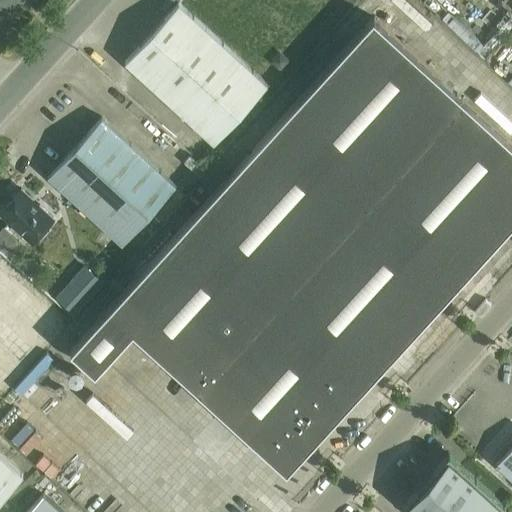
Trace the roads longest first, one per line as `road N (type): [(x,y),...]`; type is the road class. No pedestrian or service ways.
road 1 (unclassified): [(511,299),(319,511)]
road 2 (unclassified): [(0,103),(94,0)]
